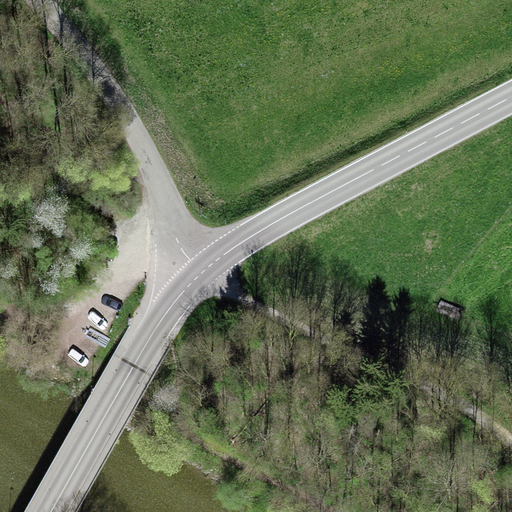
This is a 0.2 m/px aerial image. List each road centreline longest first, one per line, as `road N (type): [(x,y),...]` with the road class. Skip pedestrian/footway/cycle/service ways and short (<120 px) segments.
road 1 (track): [(511,442),(473,410),(260,306),(203,268)]
road 2 (tertiary): [(203,268),(281,217),(511,95)]
road 3 (unclassified): [(203,268),(173,235),(127,116),(41,0)]
road 4 (tertiary): [(50,511),(157,324),(203,268)]
road 5 (track): [(59,341),(141,245),(203,268)]
